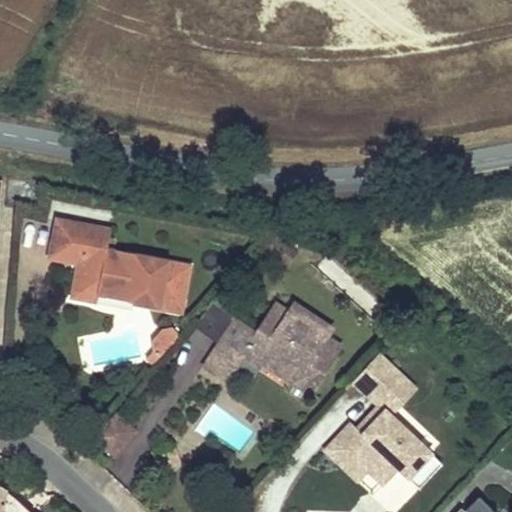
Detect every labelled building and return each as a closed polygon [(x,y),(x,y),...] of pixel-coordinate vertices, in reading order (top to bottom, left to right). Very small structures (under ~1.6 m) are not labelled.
[(190,265),(105,248),(108,229),(82,224),(55,219),(47,259),(75,264),(69,299),(95,304),(96,298),(180,315),(190,265)] [(332,327),(294,301),(288,312),(275,303),(259,330),(250,324),(233,350),(242,356),(260,368),(266,359),(293,378),(298,371),(316,384),(339,345),(327,337),(332,327)] [(237,315),(219,302),(197,325),(222,340),(237,315)] [(250,324),(237,315),(222,340),(208,364),(229,379),(242,356),(233,350),(250,324)] [(416,387),(379,352),(358,374),(380,395),(376,400),(380,403),(385,408),(363,431),(358,426),(351,419),(325,447),(344,465),(354,454),(371,469),(384,481),(399,465),(410,475),(432,452),(391,414),(416,387)] [(316,384),(298,371),(293,378),(311,391),(316,384)] [(380,395),(358,374),(354,379),(376,400),(380,395)] [(115,411),(94,433),(114,452),(135,430),(115,411)] [(179,463),(171,440),(152,446),(160,469),(179,463)] [(432,452),(410,475),(420,485),(442,462),(432,452)] [(360,480),(371,469),(354,454),(344,465),(360,480)] [(0,511),(33,511),(17,497),(0,483),(0,511)] [(497,511),(480,494),(463,511),(462,510),(460,511),(497,511)]
